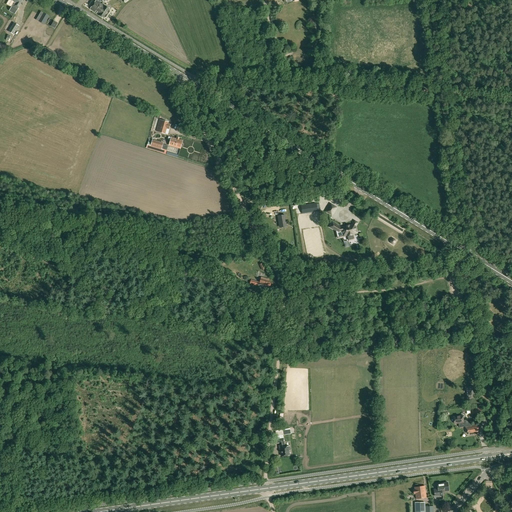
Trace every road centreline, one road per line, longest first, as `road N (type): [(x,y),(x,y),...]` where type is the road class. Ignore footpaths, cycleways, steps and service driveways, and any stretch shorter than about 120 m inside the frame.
road 1 (track): [(283,294),(185,92),(187,80),(447,91)]
road 2 (secondary): [(467,253),(57,0)]
road 3 (secondary): [(99,511),(497,455)]
road 4 (track): [(279,344),(153,323),(0,241)]
road 5 (track): [(0,442),(93,455),(269,437)]
road 6 (track): [(267,496),(283,294)]
road 7 (track): [(468,246),(447,91)]
